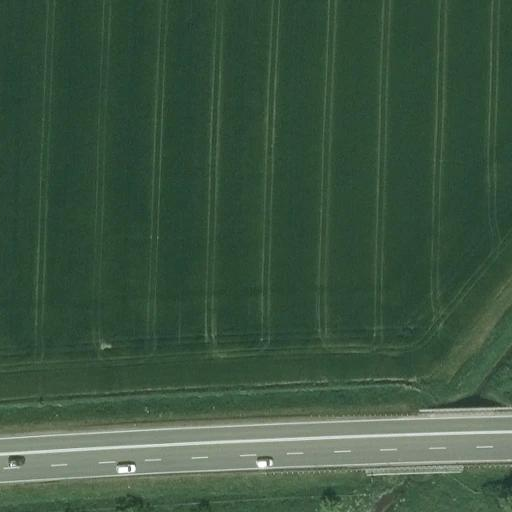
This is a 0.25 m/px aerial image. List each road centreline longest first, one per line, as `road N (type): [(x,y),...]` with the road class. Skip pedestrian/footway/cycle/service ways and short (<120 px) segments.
road 1 (trunk): [(0,473),(511,452)]
road 2 (trunk): [(511,432),(0,452)]
